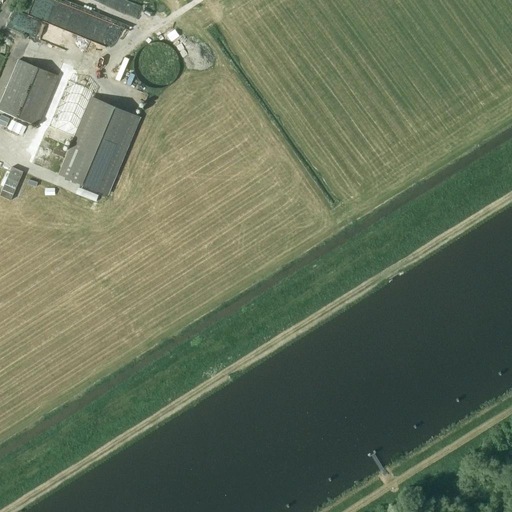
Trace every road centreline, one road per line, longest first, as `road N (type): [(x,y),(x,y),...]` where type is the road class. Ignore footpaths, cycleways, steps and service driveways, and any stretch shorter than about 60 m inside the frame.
road 1 (track): [(9,511),(511,195)]
road 2 (track): [(352,511),(511,413)]
